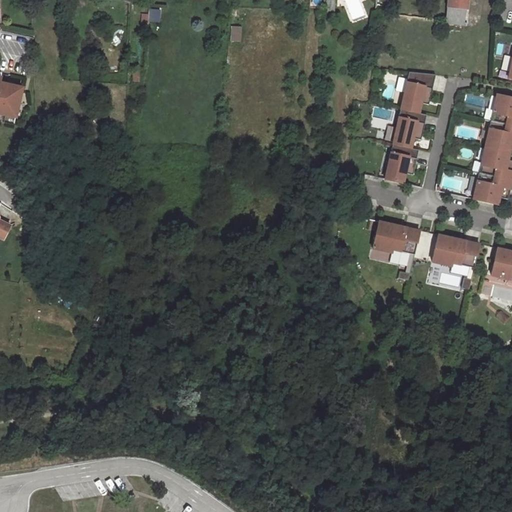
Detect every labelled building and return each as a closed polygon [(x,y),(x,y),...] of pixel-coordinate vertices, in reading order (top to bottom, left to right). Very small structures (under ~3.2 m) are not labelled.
[(468,0),(448,0),(448,6),(468,8),(468,0)] [(150,6),(143,5),(141,16),(143,16),(142,26),(148,27),(150,6)] [(467,23),(468,8),(448,6),(446,21),(467,23)] [(241,27),(231,27),(230,41),(240,42),(241,27)] [(436,75),(409,72),(407,80),(404,93),(401,110),(419,113),(421,103),(422,97),(430,98),(436,75)] [(0,113),(16,117),(23,87),(1,83),(2,77),(0,76),(0,113)] [(404,93),(407,80),(399,78),(396,91),(404,93)] [(511,98),(497,95),(491,121),(511,125),(511,98)] [(422,97),(421,103),(429,105),(430,98),(422,97)] [(419,113),(401,110),(393,145),(411,148),(413,138),(415,132),(423,134),(427,115),(419,113)] [(511,125),(491,121),(485,147),(510,153),(511,145),(511,141),(511,125)] [(415,132),(413,138),(421,140),(423,134),(415,132)] [(411,148),(393,145),(385,180),(403,184),(406,173),(407,167),(415,169),(419,150),(411,148)] [(485,147),(479,173),(511,180),(511,166),(507,165),(508,160),(510,153),(485,147)] [(407,167),(406,173),(413,175),(415,169),(407,167)] [(511,180),(479,173),(473,199),(498,205),(499,197),(501,192),(509,194),(511,182),(511,180)] [(0,236),(4,239),(11,225),(0,219),(0,236)] [(420,231),(379,222),(373,248),(392,253),(393,250),(410,254),(415,254),(420,231)] [(480,244),(438,235),(432,262),(452,266),(452,263),(470,267),(474,268),(480,244)] [(511,251),(498,248),(492,275),(511,279),(511,276),(511,251)] [(415,254),(410,254),(406,273),(410,274),(415,254)] [(406,273),(400,271),(398,278),(409,280),(410,274),(406,273)] [(467,279),(464,278),(462,288),(469,290),(472,280),(467,279)]
